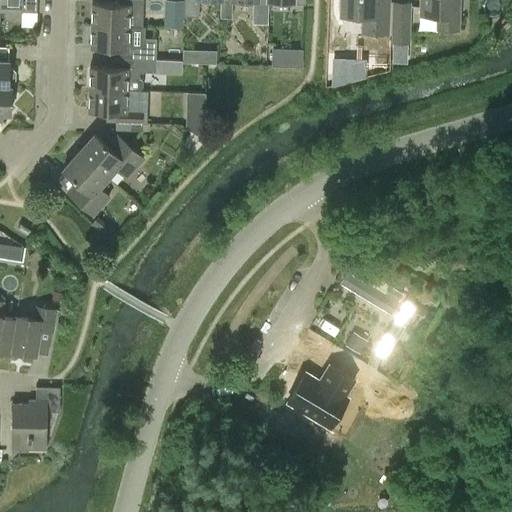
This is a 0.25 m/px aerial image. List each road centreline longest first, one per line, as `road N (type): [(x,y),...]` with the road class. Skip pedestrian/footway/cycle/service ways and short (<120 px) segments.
road 1 (unclassified): [(511,120),(378,159),(312,189),(240,247),(182,330),(128,511)]
road 2 (residential): [(14,167),(57,117),(60,0)]
